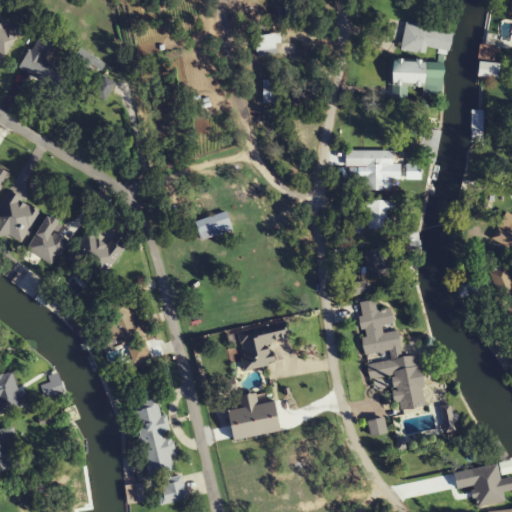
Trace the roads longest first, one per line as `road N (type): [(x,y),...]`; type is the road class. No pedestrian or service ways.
road 1 (residential): [(407,511),(361,452),(332,362),(310,201),(341,40),(340,0)]
road 2 (residential): [(215,511),(147,241),(131,211),(108,185),(0,118)]
road 3 (residential): [(310,201),(256,161),(226,82),(218,0)]
